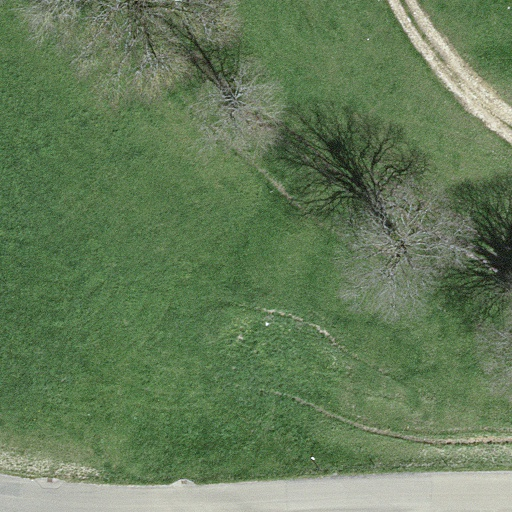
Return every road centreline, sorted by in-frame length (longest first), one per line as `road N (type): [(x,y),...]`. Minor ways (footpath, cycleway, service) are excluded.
road 1 (unclassified): [(511,491),(163,510),(0,501)]
road 2 (track): [(400,0),(433,46),(511,125)]
